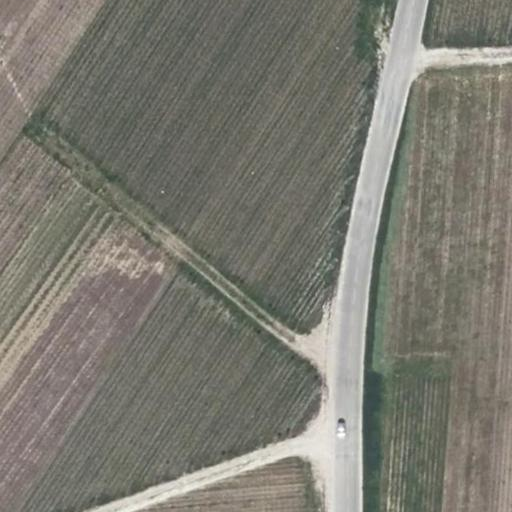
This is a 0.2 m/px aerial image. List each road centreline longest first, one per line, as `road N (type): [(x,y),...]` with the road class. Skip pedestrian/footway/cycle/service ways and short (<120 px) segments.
road 1 (tertiary): [(343,511),(346,332),(410,0)]
road 2 (track): [(112,511),(345,423)]
